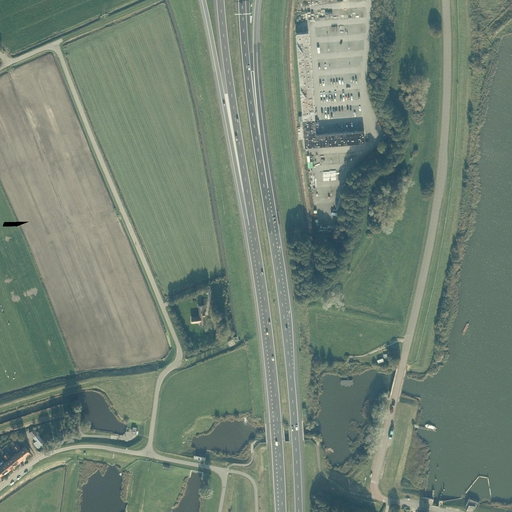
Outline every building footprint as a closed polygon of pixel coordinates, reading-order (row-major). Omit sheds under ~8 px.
[(308,32),(296,33),(305,147),(365,142),(364,130),(316,134),(308,32)] [(205,324),(204,306),(204,305),(198,305),(199,316),(191,317),(192,322),(200,321),(200,325),(205,324)] [(354,379),(339,379),(339,381),(339,387),(354,387),(354,379)] [(35,441),(33,442),(35,445),(38,449),(45,443),(33,429),(29,432),(35,441)] [(24,457),(30,453),(24,446),(21,449),(17,444),(15,445),(24,457)] [(19,461),(24,457),(15,445),(13,447),(17,452),(14,455),(19,461)] [(19,461),(14,455),(11,458),(6,452),(4,454),(14,466),(19,461)] [(9,470),(14,466),(4,454),(2,456),(7,461),(3,463),(9,470)] [(3,474),(9,470),(3,463),(0,466),(0,473),(1,475),(3,474)]
